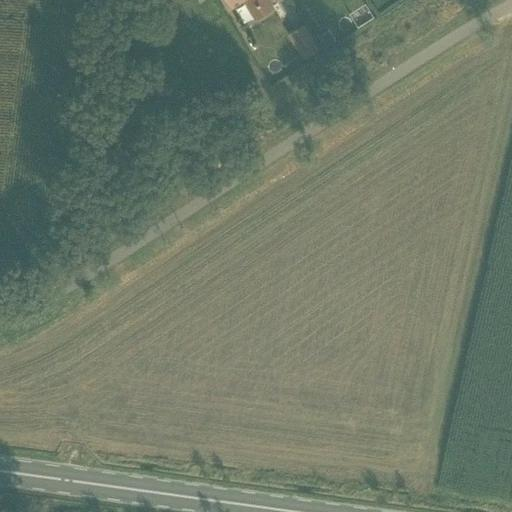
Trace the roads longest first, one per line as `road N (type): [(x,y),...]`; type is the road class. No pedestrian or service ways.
road 1 (unclassified): [(0,328),(511,4)]
road 2 (secondary): [(0,471),(294,511)]
